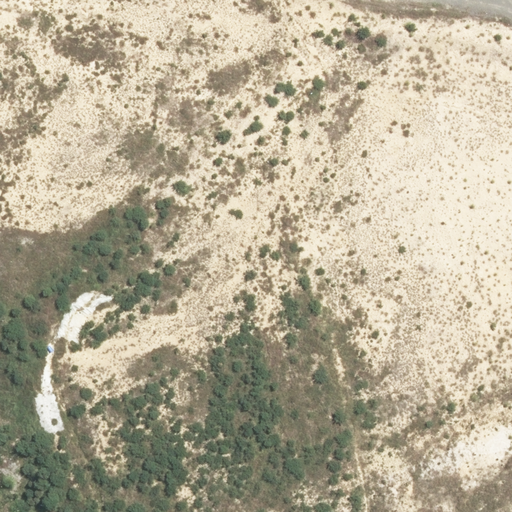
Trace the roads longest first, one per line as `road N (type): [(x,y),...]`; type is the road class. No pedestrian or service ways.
road 1 (unknown): [(86,0),(321,198),(511,305)]
road 2 (unknown): [(312,190),(145,492)]
road 3 (unknown): [(0,414),(178,511)]
